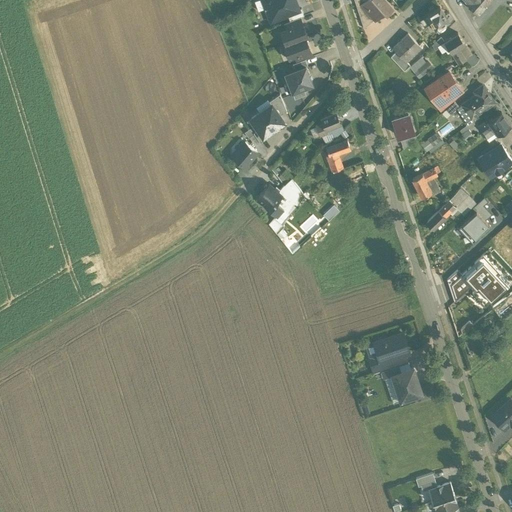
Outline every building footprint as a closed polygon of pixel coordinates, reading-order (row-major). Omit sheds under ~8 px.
[(254,0),(258,10),(265,8),(271,22),(288,15),(300,11),(299,9),(295,0),(254,0)] [(364,2),(362,0),(354,0),(359,15),(365,10),(369,7),(364,2)] [(392,10),(383,0),(365,0),(364,2),(369,7),(365,10),(374,20),(373,20),(374,21),(383,13),(385,16),(392,10)] [(489,0),(470,0),(468,3),(478,13),(489,0)] [(440,7),(428,16),(430,20),(436,29),(448,21),(440,7)] [(299,9),(300,11),(288,15),(290,21),(299,17),(304,16),(301,8),(299,9)] [(374,20),(365,10),(359,15),(364,28),(364,29),(373,20),(374,20)] [(427,16),(420,21),(423,25),(430,20),(428,16),(427,16)] [(290,21),(284,23),(287,29),(301,23),(299,17),(290,21)] [(287,29),(281,31),(286,44),(305,36),(305,37),(307,36),(302,23),(301,23),(287,29)] [(458,33),(444,42),(452,53),(459,49),(465,45),(458,33)] [(408,34),(393,48),(396,51),(406,61),(421,47),(408,34)] [(305,36),(286,44),(284,44),(289,58),(295,55),(310,50),(305,37),(305,36)] [(440,36),(432,45),(436,50),(444,42),(440,36)] [(459,49),(452,53),(458,64),(465,59),(459,49)] [(310,50),(295,55),(297,61),(305,58),(312,56),(310,50)] [(406,61),(396,51),(391,57),(404,71),(410,65),(406,61)] [(297,61),(293,63),(295,69),(306,66),(308,65),(305,58),(297,61)] [(426,63),(414,73),(419,78),(430,68),(426,63)] [(295,69),(285,73),(292,92),(303,88),(313,84),(306,66),(295,69)] [(449,71),(443,76),(440,75),(436,78),(437,80),(425,88),(426,89),(428,87),(438,101),(435,103),(436,103),(441,100),(456,90),(460,87),(449,71)] [(477,95),(471,99),(470,99),(462,105),(471,118),(494,102),(483,85),(474,91),(477,95)] [(303,88),(292,92),(295,98),(306,94),(303,88)] [(456,90),(441,100),(446,108),(454,101),(460,95),(456,90)] [(278,93),(270,99),(280,113),(285,109),(278,93)] [(262,135),(284,120),(280,113),(270,99),(247,115),(256,127),(262,135)] [(446,108),(445,109),(450,114),(457,108),(459,106),(454,101),(446,108)] [(471,118),(462,105),(459,107),(459,106),(457,108),(468,124),(472,121),(472,118),(471,118)] [(335,110),(321,116),(323,122),(326,128),(340,122),(335,110)] [(501,112),(487,122),(488,122),(492,129),(484,135),(489,142),(511,127),(501,112)] [(408,114),(393,120),(398,136),(399,135),(414,130),(408,114)] [(323,122),(317,125),(321,135),(328,132),(326,128),(323,122)] [(488,122),(479,128),(484,135),(492,129),(488,122)] [(262,135),(256,127),(251,131),(258,141),(263,137),(262,135)] [(403,148),(416,137),(414,130),(399,135),(403,148)] [(227,153),(244,167),(257,151),(241,137),(227,153)] [(347,139),(326,146),(329,154),(329,155),(337,152),(350,147),(347,139)] [(422,143),(427,151),(434,147),(429,139),(422,143)] [(500,144),(478,158),(482,163),(481,163),(482,166),(483,168),(484,169),(486,171),(487,171),(490,176),(494,173),(495,173),(498,172),(500,171),(502,170),(504,167),(511,161),(500,144)] [(337,152),(329,155),(329,154),(326,155),(332,170),(343,167),(337,152)] [(434,168),(422,173),(432,191),(431,192),(432,195),(440,191),(433,177),(438,175),(434,168)] [(422,173),(412,178),(421,197),(431,192),(432,191),(422,173)] [(295,202),(303,192),(292,178),(285,185),(284,184),(280,189),(295,202)] [(269,183),(257,197),(270,208),(276,201),(282,195),(278,191),(274,188),(269,183)] [(475,202),(460,187),(453,196),(449,200),(456,206),(455,207),(463,214),(475,202)] [(295,202),(280,189),(278,191),(282,195),(276,201),(283,207),(286,211),(295,202)] [(476,211),(485,221),(492,215),(484,206),(488,202),(484,197),(472,208),(476,212),(476,211)] [(449,200),(426,221),(434,228),(455,207),(456,206),(449,200)] [(283,207),(276,201),(270,208),(277,214),(283,207)] [(330,219),(341,209),(335,203),(324,213),(330,219)] [(476,211),(476,212),(458,228),(473,244),(484,233),(483,232),(489,226),(485,221),(476,211)] [(284,225),(274,216),(269,222),(277,233),(284,225)] [(481,257),(462,274),(460,276),(470,287),(474,291),(472,292),(485,306),(490,302),(491,303),(509,287),(498,275),(500,273),(493,265),(491,267),(481,257)] [(462,274),(457,270),(448,278),(456,300),(470,287),(460,276),(462,274)] [(402,332),(374,341),(377,353),(380,361),(391,358),(404,353),(409,352),(402,332)] [(391,358),(380,361),(377,353),(369,355),(374,372),(381,370),(393,366),(391,358)] [(404,353),(391,358),(393,366),(398,365),(407,362),(404,353)] [(407,362),(398,365),(400,370),(409,367),(407,362)] [(393,366),(381,370),(383,377),(391,374),(391,373),(400,370),(398,365),(393,366)] [(420,387),(413,366),(409,367),(400,370),(391,373),(391,374),(400,400),(417,394),(422,393),(420,387)] [(431,383),(420,387),(422,393),(417,394),(419,400),(435,395),(431,383)] [(511,399),(510,398),(492,415),(504,428),(509,422),(511,424),(511,422),(511,399)] [(420,484),(434,479),(432,473),(415,478),(418,485),(420,484)] [(436,485),(434,479),(420,484),(422,490),(428,488),(436,485)] [(436,485),(428,488),(432,500),(453,493),(454,493),(450,481),(436,485)] [(453,493),(432,500),(436,511),(441,511),(449,510),(458,507),(453,493)]
